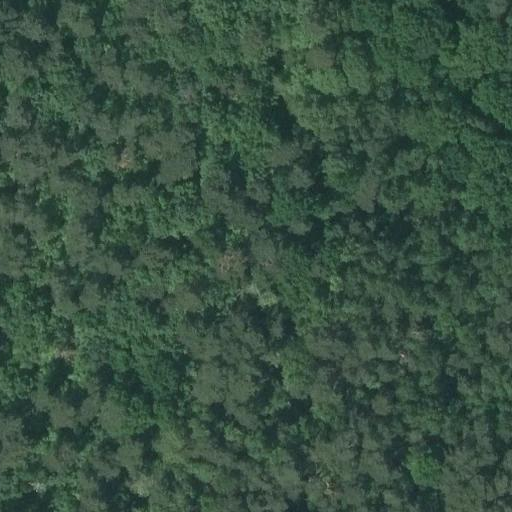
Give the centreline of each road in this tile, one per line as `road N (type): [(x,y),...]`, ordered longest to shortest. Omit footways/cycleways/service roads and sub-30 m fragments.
road 1 (track): [(356,0),(124,511)]
road 2 (track): [(178,391),(511,470)]
road 3 (track): [(511,242),(364,0)]
